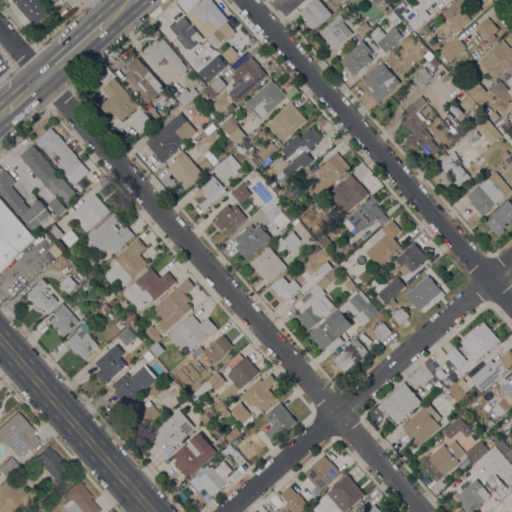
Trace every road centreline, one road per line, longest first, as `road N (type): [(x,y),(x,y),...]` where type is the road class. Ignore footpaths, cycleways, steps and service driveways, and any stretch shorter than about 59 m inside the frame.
road 1 (residential): [(420,511),(0,29)]
road 2 (residential): [(511,307),(243,0)]
road 3 (residential): [(511,260),(225,511)]
road 4 (secondary): [(154,511),(0,337)]
